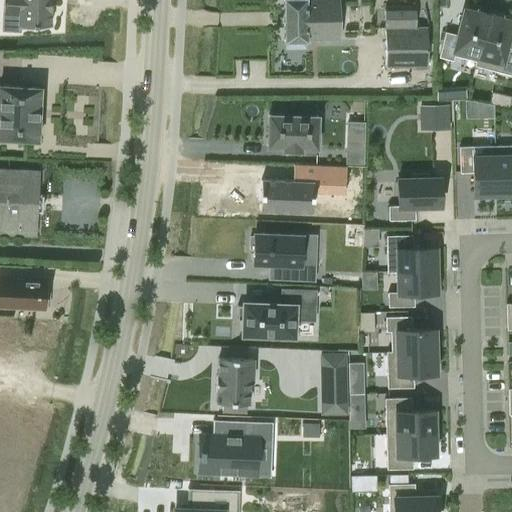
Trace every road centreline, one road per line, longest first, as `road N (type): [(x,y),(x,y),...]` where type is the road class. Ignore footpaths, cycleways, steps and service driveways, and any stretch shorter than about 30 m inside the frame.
road 1 (tertiary): [(76,511),(139,229),(156,0)]
road 2 (residential): [(511,241),(485,242),(473,249),(469,266),(473,468)]
